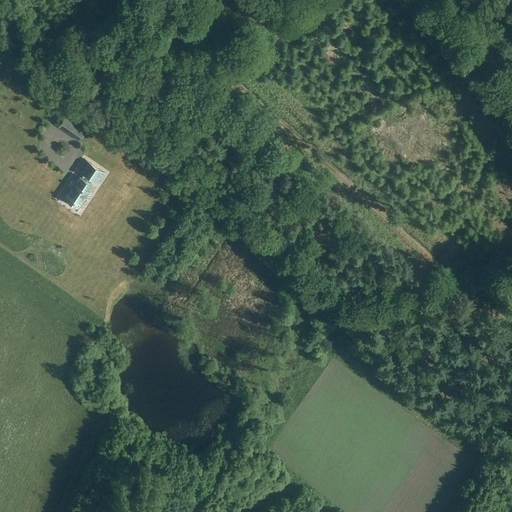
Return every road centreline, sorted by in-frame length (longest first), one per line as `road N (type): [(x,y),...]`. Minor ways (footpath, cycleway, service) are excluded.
road 1 (track): [(208,60),(459,285),(355,312),(339,322),(329,345)]
road 2 (track): [(0,41),(208,60),(290,0)]
road 3 (track): [(436,0),(511,94)]
